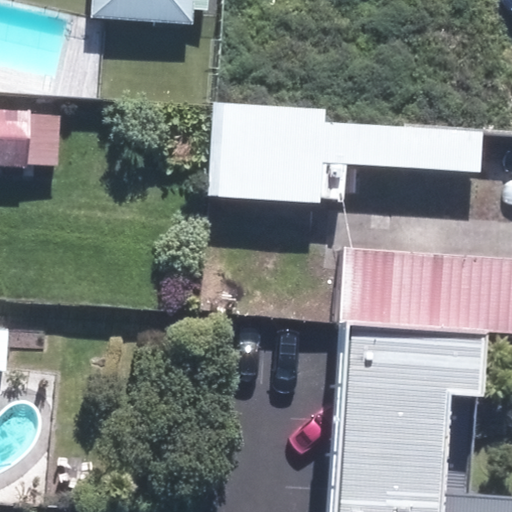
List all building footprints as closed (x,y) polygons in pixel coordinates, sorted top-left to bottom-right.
[(97,0),(96,14),(188,22),(190,0),(97,0)] [(216,104),(211,189),(342,198),(344,162),(476,170),(478,132),(323,122),(324,111),(216,104)] [(0,113),(0,164),(23,166),(26,115),(0,113)] [(511,260),(343,250),(338,324),(485,334),(511,335),(511,260)] [(327,511),(475,511),(485,334),(338,324),(327,511)]
